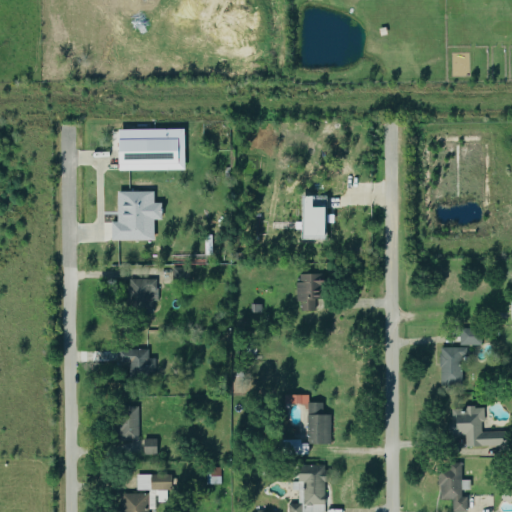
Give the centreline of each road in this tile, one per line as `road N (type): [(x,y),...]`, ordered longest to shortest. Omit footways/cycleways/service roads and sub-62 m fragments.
road 1 (residential): [(399,511),(398,126)]
road 2 (residential): [(65,511),(60,158)]
